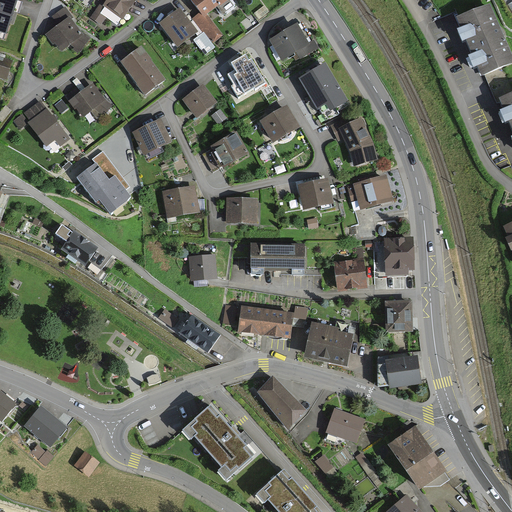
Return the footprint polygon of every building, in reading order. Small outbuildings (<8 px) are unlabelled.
[(16,2),(9,0),(0,0),(0,33),(5,35),(16,2)] [(136,3),(131,0),(109,0),(101,11),(120,25),(136,3)] [(225,0),(191,0),(189,2),(199,13),(193,18),(215,44),(223,38),(205,16),(225,0)] [(511,65),(488,8),(456,21),(480,78),(511,65)] [(179,10),(159,25),(177,49),(197,35),(179,10)] [(80,35),(67,19),(46,36),(59,52),(68,45),(82,55),(90,42),(80,35)] [(295,26),(269,41),(280,61),(292,54),(298,64),(318,52),(313,43),(307,46),(295,26)] [(141,50),(120,64),(141,96),(162,82),(141,50)] [(246,54),(227,69),(241,88),(261,73),(246,54)] [(11,61),(0,57),(0,81),(4,83),(11,61)] [(324,69),(303,80),(320,114),(342,102),(324,69)] [(89,81),(66,96),(82,119),(104,104),(89,81)] [(202,88),(183,102),(196,121),(216,107),(202,88)] [(511,94),(498,101),(511,135),(511,94)] [(39,102),(21,115),(43,147),(51,142),(56,149),(67,142),(39,102)] [(10,113),(4,108),(0,111),(0,122),(1,123),(10,113)] [(284,109),(260,123),(272,145),(297,131),(284,109)] [(221,112),(213,116),(218,125),(226,121),(221,112)] [(358,118),(337,126),(352,167),(373,160),(358,118)] [(160,120),(132,133),(142,156),(170,144),(160,120)] [(232,136),(207,150),(218,171),(244,156),(232,136)] [(97,162),(76,179),(107,218),(134,197),(115,174),(110,178),(97,162)] [(383,178),(350,186),(357,211),(389,203),(383,178)] [(326,182),(296,189),(302,212),(331,205),(326,182)] [(193,190),(161,195),(165,220),(197,215),(193,190)] [(255,202),(225,202),(225,225),(254,226),(255,202)] [(511,221),(500,226),(511,254),(511,221)] [(95,252),(72,235),(60,252),(82,268),(95,252)] [(409,240),(385,240),(385,276),(409,277),(409,240)] [(300,249),(248,248),(248,273),(300,274),(300,249)] [(213,258),(186,259),(187,282),(214,281),(213,258)] [(361,262),(333,266),(336,290),(365,286),(361,262)] [(409,304),(384,304),(384,333),(409,333),(409,304)] [(235,309),(227,308),(225,322),(233,324),(235,309)] [(289,316),(240,308),(236,333),(285,340),(289,316)] [(307,322),(309,310),(297,308),(295,320),(307,322)] [(177,321),(163,311),(157,319),(171,329),(177,321)] [(217,339),(191,320),(179,337),(205,355),(217,339)] [(351,334),(311,325),(304,355),(344,365),(351,334)] [(415,358),(383,364),(387,390),(419,385),(415,358)] [(271,377),(254,394),(287,428),(305,411),(271,377)] [(14,407),(0,395),(0,422),(1,424),(14,407)] [(252,455),(210,408),(187,429),(229,476),(252,455)] [(64,430),(39,409),(23,427),(48,448),(64,430)] [(364,422),(335,410),(325,432),(354,444),(364,422)] [(411,431),(386,448),(415,491),(441,474),(411,431)] [(99,465),(84,455),(75,468),(89,478),(99,465)] [(316,464),(325,476),(334,470),(325,458),(316,464)] [(319,511),(283,472),(262,491),(280,511),(319,511)] [(415,511),(404,499),(388,511),(415,511)]
